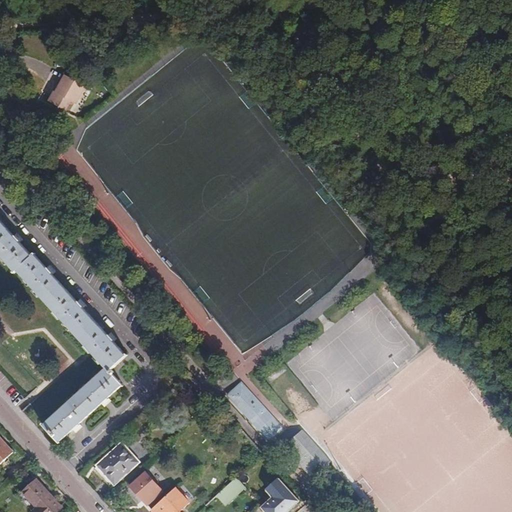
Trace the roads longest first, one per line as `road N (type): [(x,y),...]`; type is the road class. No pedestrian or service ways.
road 1 (track): [(325,511),(0,154)]
road 2 (track): [(0,31),(413,0)]
road 3 (tertiary): [(95,511),(0,406)]
